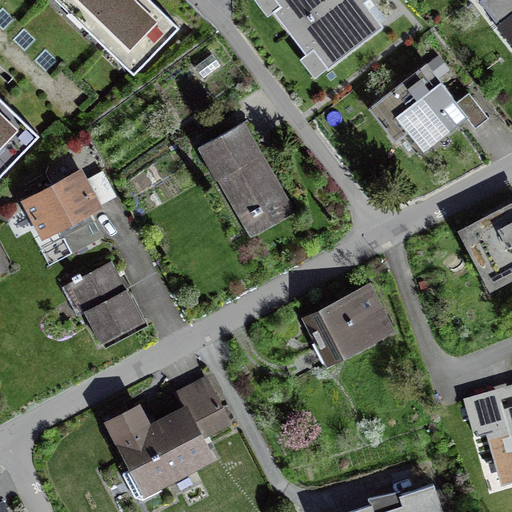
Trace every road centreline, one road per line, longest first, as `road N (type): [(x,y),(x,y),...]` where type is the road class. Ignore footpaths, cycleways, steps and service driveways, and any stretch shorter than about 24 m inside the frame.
road 1 (residential): [(6,438),(376,236)]
road 2 (residential): [(193,0),(226,30),(376,236)]
road 3 (residential): [(376,236),(439,361),(511,339)]
road 4 (residential): [(376,236),(511,165)]
